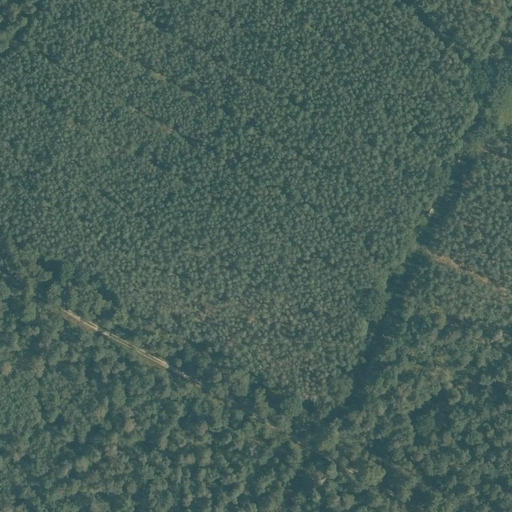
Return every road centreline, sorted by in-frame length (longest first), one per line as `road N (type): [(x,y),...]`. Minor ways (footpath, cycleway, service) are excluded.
road 1 (track): [(0,277),(424,511)]
road 2 (track): [(511,32),(307,448)]
